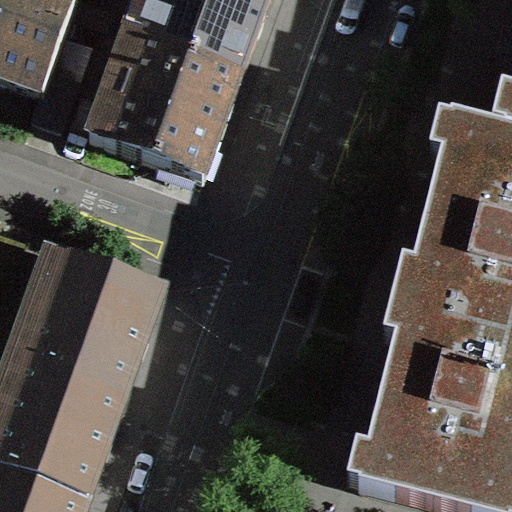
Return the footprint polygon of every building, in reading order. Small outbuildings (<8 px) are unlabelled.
[(0,0),(0,88),(5,90),(5,88),(39,101),(41,101),(50,75),(70,21),(76,2),(69,0),(0,0)] [(203,186),(211,164),(249,57),(270,0),(140,0),(139,5),(154,10),(141,47),(126,41),(89,144),(203,186)] [(50,75),(41,101),(32,125),(61,135),(79,85),(50,75)] [(511,511),(511,111),(504,141),(452,128),(423,241),(385,393),(359,495),(426,511),(511,511)] [(23,249),(0,240),(0,308),(1,309),(23,249)] [(26,367),(124,403),(137,368),(138,368),(149,337),(148,337),(162,299),(63,263),(49,302),(34,297),(24,325),(39,331),(26,367)] [(0,431),(2,433),(0,438),(0,472),(88,505),(101,469),(102,469),(113,439),(112,439),(124,403),(26,367),(12,404),(0,399),(0,431)] [(0,511),(85,511),(88,505),(0,472),(0,511)]
